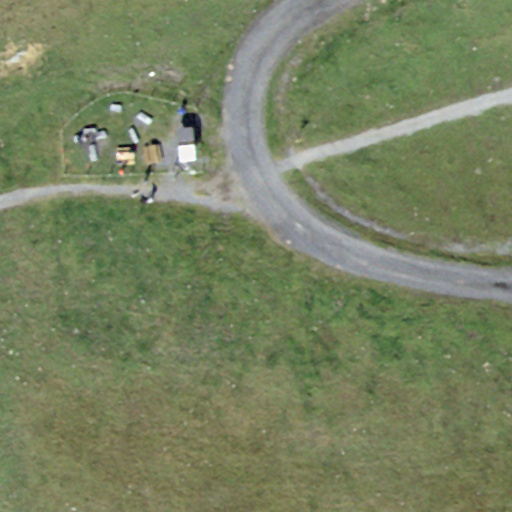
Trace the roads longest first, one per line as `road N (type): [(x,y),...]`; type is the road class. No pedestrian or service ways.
road 1 (track): [(256,175),(314,235),(406,268),(511,277)]
road 2 (track): [(320,0),(257,54),(239,86),(238,123),(256,175)]
